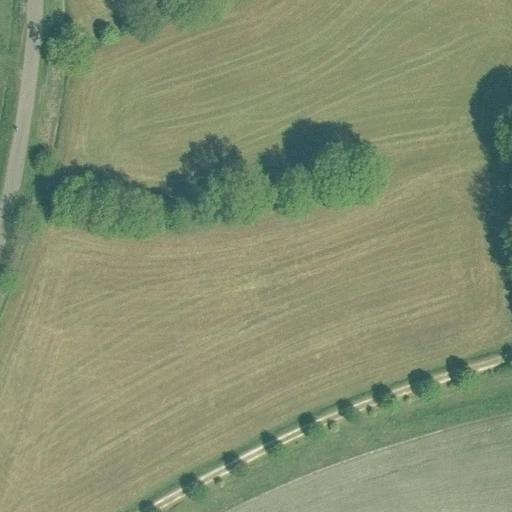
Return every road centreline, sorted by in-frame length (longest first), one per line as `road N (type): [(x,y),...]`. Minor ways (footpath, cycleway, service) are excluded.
road 1 (track): [(150,511),(350,412),(511,359)]
road 2 (unclassified): [(0,230),(20,136),(34,0)]
